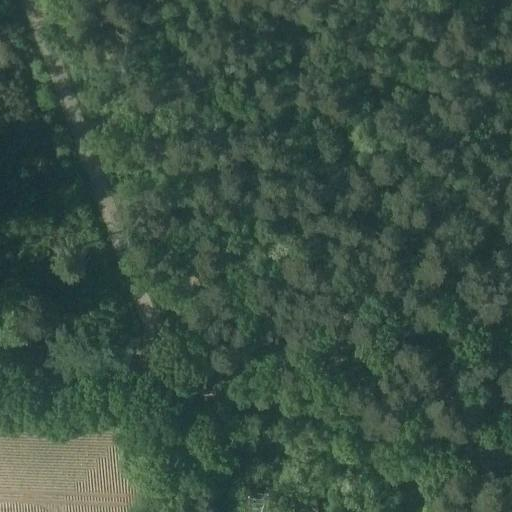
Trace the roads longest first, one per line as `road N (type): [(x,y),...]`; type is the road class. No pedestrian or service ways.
road 1 (unclassified): [(168,370),(26,0)]
road 2 (unclassified): [(168,370),(511,309)]
road 3 (track): [(194,371),(240,390),(511,451)]
road 4 (unclassified): [(0,363),(168,370)]
